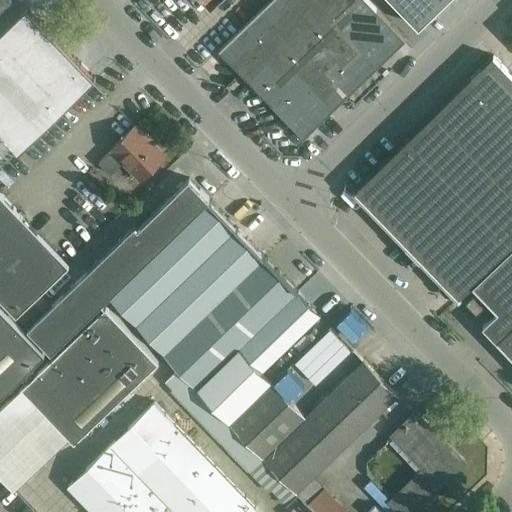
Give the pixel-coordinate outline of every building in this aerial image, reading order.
[(0,0),(0,8),(8,0),(0,0)] [(202,0),(211,8),(219,0),(202,0)] [(271,0),(220,50),(304,137),(347,95),(332,80),(336,76),(333,72),(331,74),(325,68),(334,59),(340,65),(358,48),(334,23),(358,0),(271,0)] [(332,80),(347,95),(405,39),(367,0),(358,0),(334,23),(358,48),(340,65),(334,59),(325,68),(331,74),(333,72),(336,76),(332,80)] [(394,0),(419,25),(445,0),(394,0)] [(0,55),(5,60),(44,23),(27,5),(0,30),(0,55)] [(22,78),(62,41),(44,23),(5,60),(22,78)] [(40,96),(79,58),(62,41),(22,78),(40,96)] [(511,70),(508,71),(494,56),(355,191),(443,282),(440,286),(440,290),(444,295),(446,296),(450,297),(454,293),(459,298),(473,284),(511,246),(511,70)] [(79,58),(40,96),(57,114),(96,76),(79,58)] [(0,99),(22,78),(5,60),(0,65),(0,99)] [(0,133),(1,134),(40,96),(22,78),(0,99),(0,133)] [(57,114),(40,96),(1,134),(18,152),(57,114)] [(136,125),(111,149),(98,162),(110,174),(123,161),(141,179),(166,155),(136,125)] [(108,296),(209,200),(209,199),(189,179),(137,229),(133,226),(27,328),(49,351),(51,352),(108,296)] [(0,193),(0,299),(16,316),(69,265),(0,193)] [(108,296),(136,325),(237,228),(209,200),(108,296)] [(136,325),(164,354),(265,257),(237,228),(136,325)] [(483,325),(511,354),(511,246),(473,284),(498,310),(483,325)] [(164,354),(178,369),(197,389),(298,292),(265,257),(164,354)] [(320,315),(298,292),(197,389),(230,423),(272,383),(294,362),(283,350),(320,315)] [(483,320),(493,311),(476,293),(467,303),(483,320)] [(0,397),(46,353),(0,305),(0,397)] [(41,369),(94,426),(161,361),(108,305),(41,369)] [(325,486),(323,484),(314,477),(381,411),(398,395),(365,361),(307,416),(279,387),(278,389),(272,383),(230,423),(264,459),(297,493),(297,492),(299,494),(306,501),(307,503),(325,486)] [(94,426),(41,369),(0,408),(0,474),(13,488),(71,434),(78,441),(94,426)] [(172,389),(185,376),(178,369),(165,381),(172,389)] [(111,444),(176,511),(260,511),(154,402),(111,444)] [(409,511),(462,461),(416,414),(395,434),(427,468),(393,501),(403,511),(409,511)] [(176,511),(111,444),(68,486),(93,511),(176,511)] [(287,505),(299,494),(297,492),(297,493),(264,459),(250,473),(269,492),(272,490),(287,505)]
